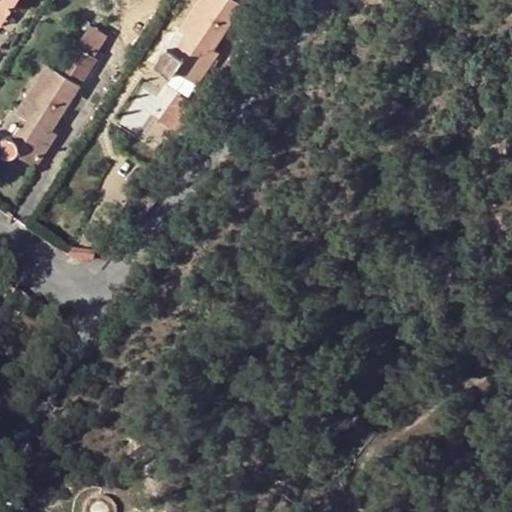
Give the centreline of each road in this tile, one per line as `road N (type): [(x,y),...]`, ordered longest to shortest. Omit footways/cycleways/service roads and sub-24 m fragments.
road 1 (residential): [(89,301),(314,0)]
road 2 (residential): [(89,301),(21,463),(30,511)]
